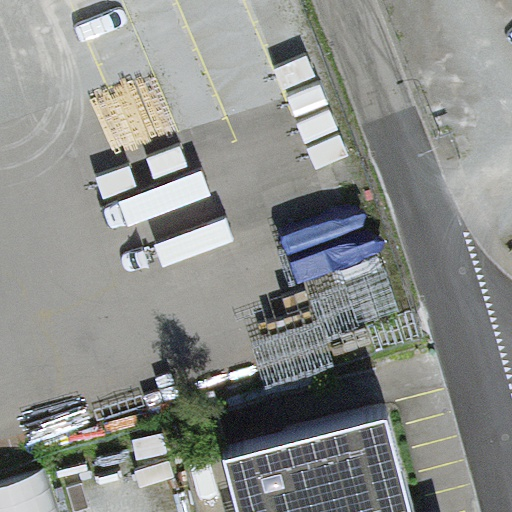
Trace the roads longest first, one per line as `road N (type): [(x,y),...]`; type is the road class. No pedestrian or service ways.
road 1 (residential): [(336,0),(469,395)]
road 2 (residential): [(469,395),(499,511)]
